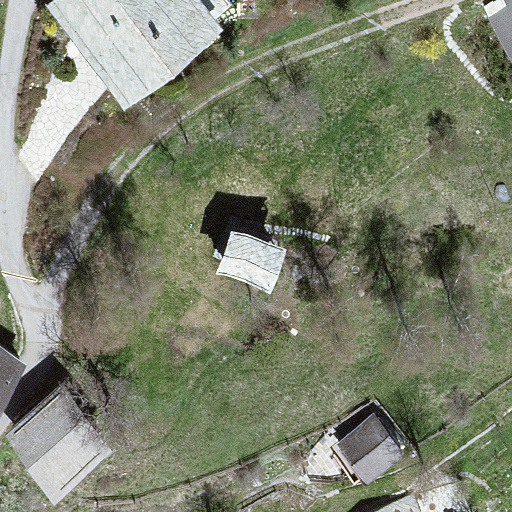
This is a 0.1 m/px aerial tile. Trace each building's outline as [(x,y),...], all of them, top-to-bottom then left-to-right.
[(214,0),(68,0),(64,3),(143,108),(240,35),(214,0)] [(238,211),(221,255),(278,276),(295,231),(238,211)] [(0,347),(0,426),(36,371),(0,347)] [(28,431),(77,490),(123,452),(73,393),(28,431)] [(341,432),(373,471),(410,441),(379,402),(341,432)]
